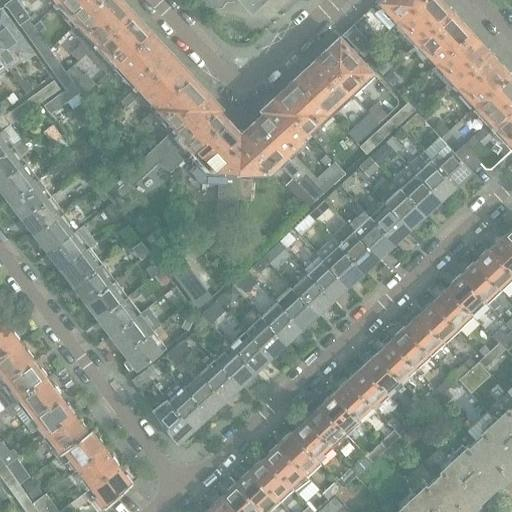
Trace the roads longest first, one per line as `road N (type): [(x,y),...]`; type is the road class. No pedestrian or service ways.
road 1 (residential): [(179,490),(511,185)]
road 2 (residential): [(179,490),(0,251)]
road 3 (residential): [(154,0),(228,78),(252,80),(337,0)]
